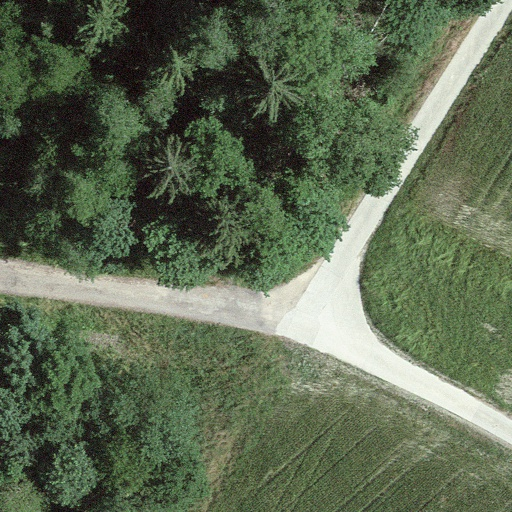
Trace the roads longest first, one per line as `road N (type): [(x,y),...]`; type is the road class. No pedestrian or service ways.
road 1 (track): [(500,0),(305,319),(511,435)]
road 2 (track): [(0,280),(305,319)]
